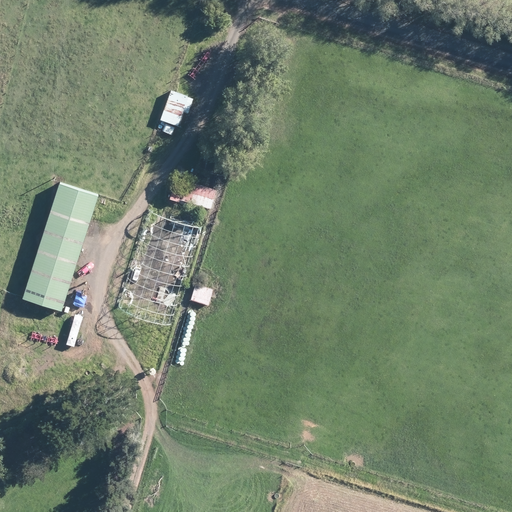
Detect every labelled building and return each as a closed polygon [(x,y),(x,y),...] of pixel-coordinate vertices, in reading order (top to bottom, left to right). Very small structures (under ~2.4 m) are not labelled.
[(174,89),(164,118),(185,126),(196,97),(174,89)] [(219,189),(212,187),(180,176),(179,177),(176,187),(174,194),(173,197),(182,199),(183,197),(213,207),(219,189)] [(64,180),(28,295),(66,307),(95,215),(104,218),(107,211),(98,208),(103,193),(64,180)] [(173,322),(204,225),(150,208),(120,305),(173,322)] [(194,298),(211,303),(216,288),(198,283),(194,298)] [(225,371),(210,422),(233,429),(248,377),(225,371)]
